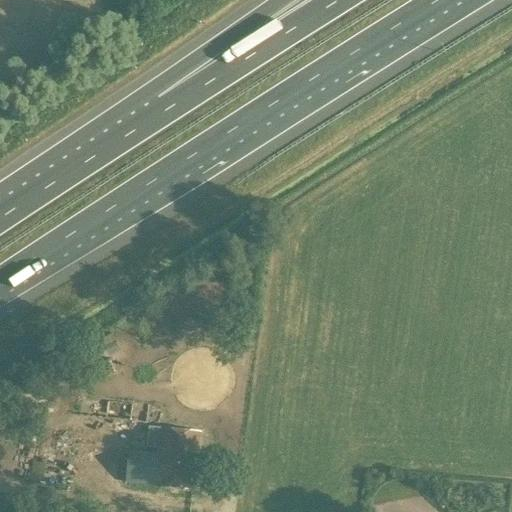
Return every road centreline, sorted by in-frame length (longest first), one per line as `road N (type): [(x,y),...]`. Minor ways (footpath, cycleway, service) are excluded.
road 1 (motorway): [(0,281),(442,0)]
road 2 (motorway): [(342,0),(167,110)]
road 3 (motorway): [(167,110),(0,220)]
road 4 (motorway): [(299,0),(167,110)]
